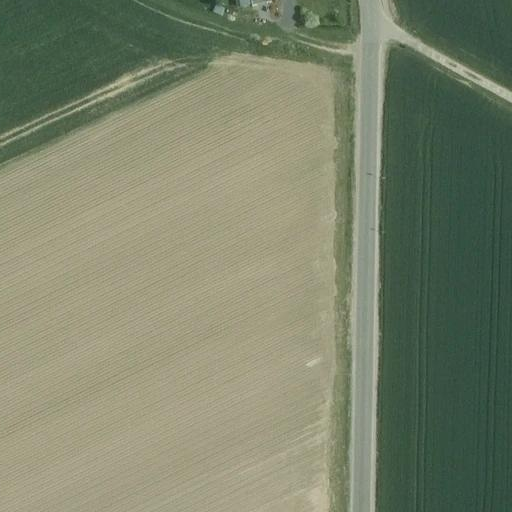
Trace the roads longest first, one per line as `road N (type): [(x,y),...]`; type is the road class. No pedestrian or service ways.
road 1 (residential): [(363,511),(366,0)]
road 2 (track): [(369,49),(275,39),(169,0)]
road 3 (track): [(369,22),(511,100)]
